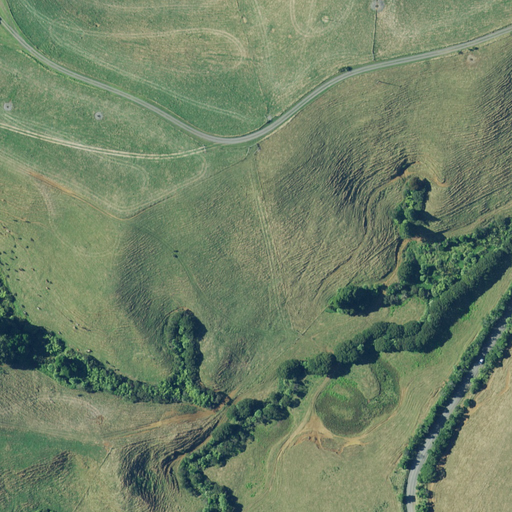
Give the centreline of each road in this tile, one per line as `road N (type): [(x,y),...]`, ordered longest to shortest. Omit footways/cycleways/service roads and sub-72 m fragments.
road 1 (track): [(0,35),(245,142),(316,95),(511,33)]
road 2 (unclassified): [(511,295),(403,481),(399,511)]
